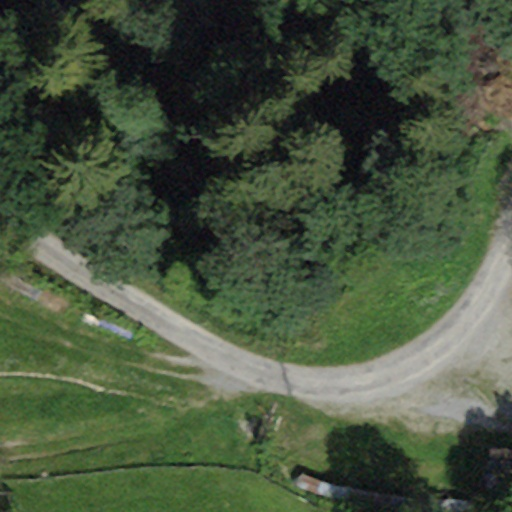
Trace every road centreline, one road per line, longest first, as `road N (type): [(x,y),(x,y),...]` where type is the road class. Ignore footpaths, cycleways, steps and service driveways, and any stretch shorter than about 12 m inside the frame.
road 1 (track): [(511,250),(483,317),(392,383),(349,390),(245,371)]
road 2 (unclassified): [(245,371),(0,206)]
road 3 (track): [(511,426),(392,383)]
